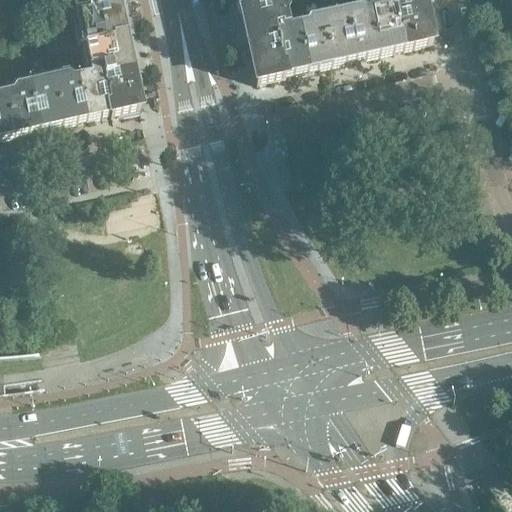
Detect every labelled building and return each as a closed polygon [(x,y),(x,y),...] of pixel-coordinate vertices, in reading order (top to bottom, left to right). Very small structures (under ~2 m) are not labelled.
[(35,7),(33,0),(21,0),(23,7),(23,10),(35,7)] [(116,12),(113,0),(68,0),(73,22),(116,12)] [(284,10),(281,0),(236,0),(238,7),(236,10),(237,16),(240,17),(241,19),(284,10)] [(424,16),(420,0),(378,0),(381,11),(393,8),(396,22),(424,16)] [(403,55),(396,22),(393,8),(381,11),(383,17),(371,20),(379,60),(403,55)] [(285,32),(283,22),(286,19),(284,10),(241,19),(248,53),(276,46),(274,35),(285,32)] [(124,35),(121,33),(116,12),(73,22),(81,55),(84,55),(84,54),(124,46),(123,43),(125,40),(124,35)] [(432,49),(424,16),(396,22),(403,55),(432,49)] [(379,60),(371,20),(364,22),(360,19),(346,23),(356,66),(379,60)] [(356,66),(346,23),(322,28),(332,71),(356,66)] [(332,71),(322,28),(310,31),(308,34),(299,36),(308,76),(332,71)] [(308,76),(299,36),(287,39),(285,32),(274,35),(276,46),(284,82),(285,81),(308,76)] [(32,48),(30,40),(18,42),(20,50),(32,48)] [(131,76),(124,46),(84,54),(84,55),(89,77),(101,74),(103,85),(131,79),(131,76)] [(284,82),(276,46),(248,53),(256,90),(285,83),(285,81),(284,82)] [(110,120),(103,85),(101,74),(89,77),(90,84),(78,86),(86,125),(110,120)] [(139,116),(131,79),(103,85),(110,120),(110,122),(139,116)] [(86,125),(78,86),(72,88),(67,84),(53,88),(63,131),(86,125)] [(63,131),(53,88),(29,93),(39,136),(63,131)] [(39,136),(29,93),(15,96),(12,101),(6,102),(15,141),(39,136)] [(0,144),(15,141),(6,102),(0,103),(0,144)]
